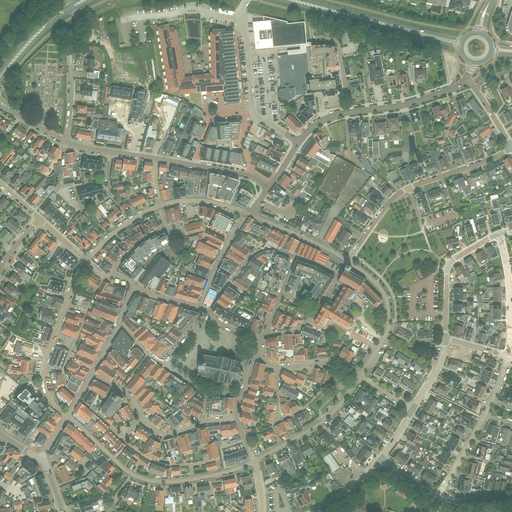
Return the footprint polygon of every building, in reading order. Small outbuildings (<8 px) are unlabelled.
[(411,0),(411,3),(417,4),(416,8),(418,8),(417,9),(420,10),(420,9),(421,5),(422,0),(411,0)] [(441,11),(443,3),(446,3),(446,0),(427,0),(427,3),(433,4),(432,8),(432,13),(441,15),(441,11)] [(470,0),(468,0),(467,0),(461,0),(460,4),(451,2),(449,10),(461,13),(463,3),(469,4),(470,0)] [(258,49),(262,49),(279,47),(301,45),(305,45),(307,44),(305,22),(288,24),(287,22),(264,17),(264,22),(254,23),(253,23),(254,28),(255,28),(256,27),(258,44),(257,44),(257,46),(257,49),(258,49)] [(226,32),(225,30),(221,30),(213,30),(213,34),(211,34),(213,76),(203,76),(203,75),(203,73),(202,73),(202,72),(201,72),(199,72),(198,72),(197,72),(195,73),(194,73),(193,74),(194,76),(194,77),(184,78),(176,31),(175,31),(174,27),(169,28),(168,25),(166,25),(164,26),(160,26),(160,27),(160,29),(159,29),(169,91),(177,90),(177,89),(178,89),(179,95),(180,95),(180,96),(181,97),(182,97),(183,97),(183,96),(184,96),(184,95),(184,94),(189,94),(189,100),(203,109),(202,104),(203,104),(202,99),(201,95),(207,95),(207,97),(212,97),(211,94),(224,93),(225,97),(223,97),(224,103),(228,103),(228,105),(229,105),(232,105),(233,105),(236,104),(236,105),(236,104),(240,104),(233,31),(226,32)] [(336,52),(336,51),(335,50),(334,49),(335,48),(333,46),(332,47),(331,47),(330,46),(329,46),(327,46),(326,46),(317,47),(317,46),(316,46),(313,46),(312,46),(312,42),(308,43),(307,43),(307,48),(307,49),(307,54),(288,56),(279,57),(281,78),(282,87),(282,88),(282,89),(283,92),(283,96),(282,97),(282,99),(282,100),(283,102),(284,102),(285,103),(287,103),(288,102),(295,97),(295,95),(311,93),(314,93),(323,92),(323,95),(327,95),(327,96),(335,96),(335,94),(337,94),(340,94),(342,94),(341,84),(340,84),(338,69),(339,69),(339,68),(339,65),(339,64),(338,64),(337,55),(337,54),(337,53),(336,52)] [(151,58),(149,50),(143,51),(135,52),(136,60),(135,61),(136,68),(135,68),(136,76),(135,76),(136,84),(141,83),(141,86),(148,85),(148,84),(148,82),(152,81),(149,59),(150,58),(151,58)] [(368,60),(369,65),(372,82),(375,81),(376,85),(384,83),(383,78),(385,77),(380,55),(374,56),(374,59),(368,60)] [(94,65),(95,60),(86,59),(86,60),(85,60),(85,64),(86,64),(86,65),(85,64),(84,68),(85,68),(85,72),(92,73),(91,78),(98,79),(99,72),(93,71),(93,69),(94,69),(94,65)] [(419,81),(420,81),(427,80),(426,63),(422,63),(422,70),(415,71),(415,68),(412,68),(412,63),(407,63),(409,78),(416,77),(416,81),(417,81),(417,82),(419,81)] [(395,77),(394,70),(391,70),(391,72),(385,72),(386,79),(390,79),(391,87),(397,86),(395,77)] [(407,75),(406,75),(406,71),(397,73),(398,79),(401,78),(402,85),(408,84),(407,75)] [(353,95),(361,94),(359,84),(364,83),(362,75),(357,76),(358,80),(354,81),(354,82),(349,83),(351,91),(352,91),(353,95)] [(380,84),(369,86),(371,101),(384,99),(383,96),(387,95),(386,86),(381,87),(380,84)] [(88,96),(88,100),(96,101),(97,92),(92,92),(92,88),(87,87),(87,86),(86,85),(85,85),(84,85),(83,85),(82,87),(81,95),(84,96),(88,96)] [(114,98),(131,101),(133,90),(124,89),(124,88),(119,87),(119,88),(110,86),(109,97),(109,100),(113,101),(114,98)] [(508,87),(507,88),(506,87),(502,89),(503,90),(501,90),(505,98),(509,96),(511,100),(511,90),(510,91),(508,87)] [(142,118),(146,94),(144,93),(145,91),(140,90),(140,93),(136,92),(131,119),(129,118),(128,124),(135,125),(135,122),(140,123),(140,118),(142,118)] [(301,113),(301,114),(297,118),(304,125),(308,121),(313,117),(313,116),(317,113),(316,110),(315,104),(314,98),(304,99),(305,106),(307,106),(307,108),(306,109),(305,109),(301,113)] [(460,100),(457,101),(458,105),(457,106),(461,115),(465,114),(463,108),(466,107),(467,110),(471,109),(468,104),(466,105),(464,99),(463,99),(463,98),(459,99),(460,100)] [(471,100),(471,101),(470,101),(471,102),(469,103),(468,103),(477,115),(483,112),(474,99),(473,99),(472,99),(471,100)] [(77,105),(77,113),(86,114),(86,113),(95,113),(95,108),(86,107),(86,106),(77,105)] [(104,105),(104,108),(99,107),(99,109),(103,110),(101,118),(104,119),(104,120),(109,120),(110,117),(107,117),(109,106),(104,105)] [(436,108),(433,108),(436,119),(445,116),(444,115),(450,113),(448,105),(440,107),(440,106),(439,107),(438,106),(436,107),(436,108)] [(194,108),(176,149),(179,150),(177,155),(192,161),(194,157),(197,148),(199,144),(201,140),(206,127),(204,126),(203,112),(195,106),(194,108)] [(189,109),(183,107),(181,110),(180,112),(186,115),(186,113),(187,114),(189,109)] [(419,112),(418,112),(417,112),(415,112),(415,113),(410,114),(413,123),(411,123),(414,131),(419,130),(417,122),(421,121),(419,112)] [(454,118),(456,115),(452,113),(445,125),(449,127),(454,118)] [(285,121),(297,132),(302,127),(291,115),(285,121)] [(95,129),(97,117),(92,116),(91,123),(93,123),(92,130),(87,129),(87,133),(84,132),(83,139),(89,141),(89,140),(93,140),(95,129)] [(0,126),(5,130),(7,128),(10,130),(12,127),(9,124),(10,124),(0,117),(0,126)] [(385,122),(375,123),(376,135),(379,135),(379,137),(384,137),(384,135),(386,134),(390,134),(390,141),(394,140),(394,142),(399,142),(399,140),(402,140),(401,130),(399,130),(399,126),(401,126),(401,122),(399,122),(399,118),(388,119),(389,126),(386,126),(385,122)] [(97,130),(96,138),(96,142),(103,144),(103,143),(107,143),(108,140),(121,142),(123,129),(116,128),(117,123),(99,120),(98,130),(97,130)] [(203,146),(200,160),(232,165),(232,164),(247,167),(243,153),(240,152),(239,148),(235,147),(234,143),(239,142),(239,141),(242,120),(240,120),(238,121),(230,121),(230,123),(223,123),(222,122),(214,123),(215,126),(211,127),(204,142),(204,146),(203,146)] [(358,139),(358,141),(358,143),(362,143),(362,128),(360,128),(359,124),(355,125),(354,125),(353,125),(352,124),(350,124),(349,125),(349,134),(357,134),(357,137),(357,139),(358,139)] [(467,132),(464,127),(463,125),(456,130),(460,137),(467,132)] [(487,126),(485,128),(483,125),(476,129),(476,130),(477,130),(482,138),(489,133),(491,131),(487,126)] [(21,138),(26,132),(18,126),(13,132),(21,138)] [(146,147),(147,148),(146,148),(149,149),(150,148),(152,148),(153,144),(154,144),(155,136),(151,135),(151,131),(152,126),(148,126),(147,129),(146,134),(144,140),(147,140),(146,146),(146,147)] [(75,128),(73,134),(76,135),(76,138),(83,139),(84,132),(79,131),(80,129),(75,128)] [(22,146),(24,144),(26,142),(27,142),(29,140),(31,142),(36,136),(31,132),(26,138),(27,138),(25,140),(24,140),(20,145),(22,146)] [(327,137),(323,139),(321,137),(323,136),(321,133),(319,134),(318,133),(314,136),(318,142),(317,143),(320,147),(325,146),(326,151),(329,150),(327,145),(329,145),(327,137)] [(493,134),(491,136),(489,133),(482,138),(484,143),(486,141),(485,140),(491,136),(493,140),(489,142),(493,148),(499,145),(496,142),(498,141),(493,134)] [(171,152),(174,143),(172,142),(174,137),(169,135),(163,149),(171,152)] [(471,149),(470,149),(469,146),(466,147),(467,151),(464,151),(461,142),(462,142),(461,138),(456,140),(461,153),(463,152),(466,160),(467,159),(467,160),(468,160),(471,159),(471,158),(473,157),(471,149)] [(479,142),(478,139),(477,138),(472,140),(477,156),(483,154),(482,150),(483,149),(481,145),(481,146),(481,144),(480,142),(479,142)] [(17,147),(21,143),(16,139),(13,143),(17,147)] [(33,150),(34,150),(36,146),(39,148),(43,142),(39,139),(36,142),(32,148),(31,149),(33,150)] [(281,150),(284,144),(274,139),(273,142),(275,144),(274,147),(281,150)] [(320,147),(317,143),(313,139),(302,153),(312,158),(318,160),(319,161),(329,167),(336,156),(330,154),(329,150),(326,151),(325,146),(320,147)] [(333,154),(337,154),(340,154),(340,143),(335,143),(335,145),(331,145),(331,151),(333,151),(333,154)] [(43,155),(44,154),(48,156),(49,153),(52,147),(46,144),(45,146),(44,146),(40,154),(43,155)] [(258,146),(254,152),(260,154),(261,154),(266,156),(266,157),(280,164),(286,153),(285,153),(271,146),(269,151),(258,145),(258,146)] [(58,153),(59,150),(53,147),(50,154),(48,158),(55,161),(59,154),(58,153)] [(457,148),(457,147),(454,148),(455,149),(454,149),(455,151),(454,152),(455,157),(453,157),(455,164),(462,161),(460,155),(457,148)] [(5,156),(10,160),(14,154),(9,150),(5,156)] [(445,154),(444,154),(441,155),(443,159),(439,160),(442,168),(443,168),(444,168),(446,168),(446,166),(447,166),(446,163),(446,162),(448,162),(446,159),(450,157),(449,153),(448,150),(444,152),(445,154)] [(81,176),(80,172),(79,167),(79,163),(76,163),(76,162),(74,153),(69,154),(72,167),(72,169),(72,172),(75,171),(76,175),(76,177),(81,176)] [(272,167),(275,162),(270,159),(269,159),(261,156),(253,153),(252,156),(256,157),(260,158),(257,166),(270,170),(271,167),(272,167)] [(14,163),(20,157),(17,154),(11,160),(14,163)] [(66,154),(67,164),(65,164),(66,168),(63,168),(64,177),(70,176),(68,170),(72,169),(72,167),(69,154),(66,154)] [(10,160),(5,156),(1,161),(5,165),(10,160)] [(23,163),(23,164),(27,166),(32,159),(28,156),(23,163)] [(346,161),(337,156),(316,192),(335,203),(336,203),(356,167),(346,162),(346,161)] [(300,158),(297,164),(306,170),(305,169),(307,166),(310,168),(313,165),(315,167),(319,161),(318,160),(312,158),(309,163),(300,158)] [(436,170),(436,169),(435,165),(438,164),(436,158),(430,160),(431,161),(431,163),(432,166),(427,167),(429,172),(436,170)] [(100,172),(100,170),(101,171),(103,160),(99,159),(99,161),(96,161),(94,173),(96,173),(97,172),(100,172)] [(365,169),(364,172),(372,176),(374,173),(367,159),(365,160),(363,164),(365,169)] [(378,159),(374,164),(379,168),(383,163),(378,159)] [(122,161),(116,160),(115,167),(112,166),(111,176),(111,177),(115,177),(116,170),(120,171),(122,161)] [(130,165),(130,161),(123,160),(122,169),(121,171),(127,172),(126,175),(129,176),(129,170),(128,170),(129,165),(130,165)] [(151,181),(151,174),(151,171),(153,164),(145,162),(144,170),(149,170),(148,174),(146,174),(146,182),(151,182),(151,181)] [(271,167),(270,170),(275,172),(280,165),(275,162),(272,167),(271,167)] [(412,173),(414,172),(416,177),(423,174),(421,169),(419,170),(417,163),(410,165),(412,173)] [(499,173),(498,171),(502,169),(499,163),(493,166),(500,179),(500,180),(502,179),(501,176),(499,173)] [(294,170),(298,173),(298,174),(300,175),(300,174),(303,175),(301,178),(301,179),(305,181),(307,182),(308,182),(309,180),(309,179),(307,178),(308,175),(304,173),(306,170),(297,164),(298,165),(294,170)] [(405,169),(400,171),(403,178),(404,177),(406,182),(407,181),(407,182),(411,180),(411,179),(412,179),(410,176),(412,175),(408,164),(403,166),(405,169)] [(164,180),(165,174),(165,172),(166,172),(167,166),(159,165),(158,171),(163,172),(162,177),(161,177),(161,180),(164,180)] [(500,179),(493,166),(487,170),(488,171),(490,175),(488,176),(490,181),(493,179),(492,177),(495,176),(496,178),(497,180),(500,179)] [(178,178),(180,169),(171,167),(170,173),(169,175),(165,174),(164,180),(172,181),(173,177),(177,177),(177,178),(178,178)] [(9,176),(10,177),(16,170),(13,168),(10,171),(7,169),(1,175),(7,179),(9,176)] [(180,169),(178,178),(179,178),(183,179),(182,181),(185,181),(186,176),(186,177),(188,170),(180,169)] [(198,181),(198,172),(189,170),(187,181),(196,182),(196,184),(198,184),(198,181)] [(393,182),(396,186),(402,183),(399,178),(395,170),(391,172),(393,175),(390,177),(393,182)] [(476,173),(479,181),(480,184),(483,183),(490,181),(488,176),(487,175),(484,176),(482,171),(476,173)] [(19,184),(21,181),(24,184),(30,177),(25,172),(23,175),(23,176),(19,179),(16,176),(10,182),(15,187),(18,183),(19,184)] [(198,172),(198,181),(201,182),(200,189),(201,189),(200,193),(206,194),(207,183),(206,182),(207,173),(198,172)] [(231,201),(234,196),(235,193),(236,191),(235,190),(239,183),(239,181),(223,176),(212,174),(209,173),(209,183),(211,184),(210,185),(208,184),(207,183),(206,194),(205,198),(231,203),(231,201)] [(298,183),(295,189),(299,191),(300,191),(303,186),(302,186),(303,184),(305,181),(301,179),(301,178),(299,177),(300,177),(297,176),(293,173),(292,173),(289,178),(285,174),(281,180),(284,182),(285,180),(289,183),(288,183),(289,184),(289,185),(290,186),(290,185),(291,186),(294,182),(294,181),(295,180),(299,183),(298,183)] [(470,175),(471,178),(472,180),(469,181),(471,188),(477,185),(476,182),(479,181),(476,173),(470,175)] [(41,186),(41,187),(47,180),(43,177),(33,188),(31,186),(29,189),(25,186),(20,192),(25,196),(28,193),(28,194),(33,188),(37,191),(38,190),(41,186)] [(465,195),(472,193),(467,179),(464,180),(463,178),(454,181),(455,186),(458,184),(460,188),(463,187),(464,191),(463,191),(465,195)] [(284,182),(281,180),(278,183),(285,189),(290,192),(291,191),(287,187),(289,185),(289,184),(288,183),(289,183),(285,180),(284,182)] [(173,181),(169,181),(170,189),(173,189),(174,199),(180,198),(179,187),(178,187),(178,188),(176,188),(175,186),(173,186),(173,181)] [(182,187),(179,187),(180,198),(186,197),(185,188),(188,188),(188,187),(187,181),(184,181),(184,185),(182,185),(182,187)] [(94,183),(97,194),(100,194),(100,195),(104,194),(101,184),(97,185),(96,182),(94,183)] [(153,192),(152,187),(151,182),(148,183),(149,187),(145,188),(148,200),(155,199),(153,192)] [(93,195),(97,194),(94,183),(91,183),(92,186),(88,187),(91,198),(94,197),(93,195)] [(160,191),(162,200),(169,199),(168,195),(170,195),(168,188),(164,190),(162,184),(159,185),(160,191)] [(385,184),(382,188),(380,186),(378,188),(382,192),(386,196),(392,190),(385,184)] [(91,198),(88,187),(85,188),(84,185),(82,186),(85,198),(88,197),(89,198),(91,198)] [(82,199),(85,198),(82,186),(79,187),(80,189),(76,191),(79,201),(82,200),(82,199)] [(273,189),(269,195),(275,199),(272,203),(278,207),(281,203),(286,197),(284,196),(286,194),(276,186),(275,186),(274,188),(273,189)] [(231,201),(244,209),(245,207),(250,200),(251,200),(253,197),(252,196),(248,193),(245,191),(241,189),(237,195),(235,194),(234,196),(231,201)] [(382,201),(379,199),(382,196),(373,189),(370,193),(370,192),(365,198),(370,202),(371,200),(377,206),(379,204),(381,204),(382,202),(382,201)] [(439,189),(428,193),(431,200),(442,196),(442,195),(443,195),(445,198),(448,197),(446,189),(440,191),(439,189)] [(40,199),(43,195),(41,194),(42,193),(38,190),(37,191),(34,194),(35,195),(30,200),(34,204),(36,202),(37,203),(40,199)] [(119,191),(118,192),(120,195),(122,194),(124,198),(127,197),(125,192),(123,190),(119,191)] [(423,205),(424,208),(425,213),(431,211),(426,198),(425,194),(422,195),(421,192),(415,194),(417,200),(416,200),(418,207),(423,205)] [(135,196),(136,195),(135,193),(133,194),(134,196),(132,197),(133,200),(130,201),(133,207),(139,205),(135,196)] [(135,196),(139,205),(145,202),(142,196),(139,197),(137,195),(136,195),(135,196)] [(0,211),(1,212),(4,209),(6,206),(6,205),(8,202),(3,198),(0,201),(0,211)] [(40,209),(45,214),(45,213),(53,205),(48,200),(40,209)] [(120,205),(121,208),(124,213),(131,209),(128,204),(127,204),(125,201),(123,202),(124,203),(120,205)] [(112,212),(117,219),(122,215),(117,209),(112,202),(109,204),(114,211),(112,212)] [(308,214),(307,213),(305,217),(303,217),(302,220),(303,221),(302,224),(309,227),(308,229),(313,231),(314,229),(321,232),(325,222),(331,207),(325,204),(320,215),(321,216),(320,219),(312,216),(312,215),(308,213),(308,214)] [(368,204),(364,209),(364,210),(371,215),(375,209),(368,204)] [(511,216),(511,214),(511,213),(511,204),(506,206),(507,209),(503,210),(507,222),(508,222),(508,223),(511,222),(511,216)] [(50,218),(58,210),(53,205),(45,213),(45,214),(50,218)] [(100,210),(98,208),(97,207),(92,209),(98,216),(102,212),(100,210)] [(179,207),(165,211),(168,225),(183,221),(179,207)] [(197,210),(199,217),(200,217),(200,216),(206,216),(208,208),(206,208),(206,207),(200,207),(200,210),(197,210)] [(111,223),(117,219),(112,212),(109,214),(107,212),(103,208),(100,210),(102,212),(106,217),(105,216),(106,215),(107,216),(111,223)] [(216,217),(213,215),(215,211),(210,208),(209,209),(208,208),(206,216),(211,219),(210,221),(208,224),(211,225),(216,217)] [(490,215),(494,226),(500,224),(498,216),(501,215),(499,208),(493,210),(494,214),(490,215)] [(23,222),(26,218),(18,211),(18,212),(15,209),(13,211),(15,213),(13,216),(17,220),(20,223),(22,221),(23,222)] [(58,210),(50,218),(56,223),(63,214),(58,210)] [(357,211),(356,213),(352,218),(356,221),(355,223),(359,226),(361,222),(364,224),(365,222),(366,222),(368,219),(361,215),(362,213),(361,212),(358,210),(357,211)] [(210,228),(226,236),(234,220),(218,212),(216,217),(211,225),(210,228)] [(63,214),(56,223),(60,227),(68,218),(63,214)] [(477,218),(481,231),(487,229),(485,222),(488,221),(486,215),(483,216),(483,217),(477,218)] [(337,221),(341,224),(345,226),(347,222),(340,217),(337,221)] [(101,226),(104,231),(110,227),(106,222),(102,218),(99,220),(103,225),(101,226)] [(248,231),(252,223),(254,220),(250,218),(247,223),(245,222),(240,229),(241,230),(248,232),(248,231)] [(14,232),(19,227),(10,219),(6,225),(4,223),(2,225),(5,228),(7,226),(14,232)] [(153,219),(149,222),(154,230),(159,228),(158,227),(160,225),(157,219),(154,221),(153,219)] [(341,224),(337,221),(335,219),(324,240),(332,244),(339,230),(339,229),(341,224)] [(465,225),(468,238),(475,236),(472,228),(475,227),(475,228),(473,219),(470,220),(471,224),(465,225)] [(462,226),(462,221),(454,226),(456,238),(447,240),(448,249),(456,248),(456,247),(460,246),(459,241),(462,239),(461,236),(462,226)] [(150,233),(155,230),(154,230),(149,222),(143,226),(144,227),(147,233),(149,232),(150,233)] [(201,222),(184,226),(184,228),(186,235),(203,230),(202,228),(202,226),(201,222)] [(262,227),(252,223),(248,231),(258,236),(262,227)] [(136,231),(134,233),(138,239),(140,238),(141,239),(148,234),(147,233),(144,227),(143,226),(142,224),(135,228),(136,231)] [(350,230),(345,226),(341,224),(339,229),(339,230),(343,232),(337,241),(347,247),(350,243),(347,241),(351,235),(348,233),(350,230)] [(68,229),(63,233),(66,236),(71,232),(75,228),(72,225),(68,229)] [(99,236),(94,230),(95,229),(91,225),(85,231),(87,233),(85,231),(82,233),(84,236),(87,239),(90,242),(93,239),(94,240),(99,236)] [(266,240),(271,230),(263,226),(262,227),(258,236),(266,240)] [(0,238),(0,239),(1,238),(6,243),(12,236),(5,229),(1,233),(0,232),(0,238)] [(287,240),(289,237),(284,235),(275,230),(273,231),(272,234),(271,233),(272,231),(271,230),(266,240),(282,248),(286,240),(287,240)] [(46,247),(52,240),(51,240),(51,241),(46,236),(46,235),(41,231),(38,234),(38,235),(38,236),(40,237),(39,239),(42,241),(42,240),(48,244),(46,247)] [(160,279),(165,272),(165,271),(170,264),(171,264),(159,255),(158,255),(157,253),(162,250),(163,249),(164,249),(169,242),(168,239),(169,238),(166,232),(157,237),(156,236),(146,242),(145,241),(130,256),(131,256),(129,258),(129,257),(128,258),(122,264),(121,265),(122,265),(126,269),(125,269),(127,270),(128,272),(129,272),(133,276),(133,275),(134,276),(132,278),(133,278),(134,276),(136,278),(138,279),(136,281),(137,281),(138,279),(139,280),(138,281),(147,287),(148,285),(150,287),(149,287),(155,290),(161,279),(160,279)] [(218,236),(208,232),(206,236),(208,237),(206,243),(211,245),(220,249),(222,244),(223,244),(224,240),(218,236)] [(133,233),(133,234),(131,236),(129,234),(126,238),(133,245),(135,244),(134,243),(137,241),(136,240),(137,239),(138,239),(134,233),(133,233)] [(218,249),(201,242),(203,238),(204,233),(190,236),(190,239),(193,240),(198,243),(195,250),(214,259),(218,249)] [(247,241),(245,240),(247,236),(243,234),(241,233),(235,243),(242,247),(242,248),(245,250),(251,254),(255,251),(254,248),(251,250),(247,247),(247,246),(245,244),(246,243),(247,241)] [(90,245),(83,238),(81,240),(76,235),(74,238),(85,249),(90,245)] [(171,249),(176,242),(176,241),(177,236),(173,235),(173,241),(168,247),(171,249)] [(32,243),(33,243),(37,247),(42,241),(39,239),(40,237),(38,236),(36,237),(38,238),(36,240),(35,239),(32,243)] [(124,243),(122,244),(127,249),(128,248),(129,248),(131,246),(132,247),(133,245),(126,238),(122,241),(124,243)] [(289,243),(288,242),(287,245),(288,246),(286,250),(294,254),(299,242),(291,238),(289,243)] [(52,240),(46,247),(51,251),(56,244),(52,240)] [(116,250),(113,252),(118,257),(120,255),(122,256),(128,250),(127,249),(122,244),(119,242),(113,248),(116,250)] [(322,264),(323,262),(324,260),(326,256),(320,253),(321,252),(300,242),(296,253),(316,262),(316,261),(322,264)] [(45,255),(46,253),(44,251),(41,249),(41,250),(37,247),(33,243),(28,249),(29,249),(27,252),(34,257),(40,251),(45,255)] [(244,259),(248,254),(234,243),(230,249),(234,253),(244,259)] [(495,256),(493,257),(492,254),(494,253),(491,246),(485,249),(489,256),(491,258),(489,259),(491,263),(497,260),(495,256)] [(107,254),(106,255),(106,256),(107,257),(105,258),(113,265),(113,266),(118,261),(110,254),(111,253),(105,248),(102,250),(107,254)] [(63,251),(58,249),(54,257),(59,260),(59,259),(61,260),(60,260),(61,261),(72,270),(75,267),(75,266),(78,263),(78,264),(78,263),(71,258),(69,256),(67,254),(66,253),(66,254),(65,256),(62,254),(63,251)] [(239,266),(242,262),(244,260),(239,256),(234,253),(229,250),(226,257),(239,266)] [(275,254),(276,252),(274,251),(270,251),(266,251),(263,253),(266,257),(268,260),(272,262),(275,254)] [(482,261),(486,259),(482,251),(476,255),(478,258),(477,258),(480,263),(481,266),(484,264),(482,261)] [(266,257),(263,253),(263,252),(253,257),(265,264),(268,260),(266,257)] [(210,270),(215,261),(200,254),(199,257),(197,256),(194,262),(196,263),(196,264),(200,266),(201,265),(210,270)] [(272,262),(276,264),(274,269),(271,268),(269,274),(262,271),(258,286),(261,287),(262,289),(265,288),(266,288),(274,291),(279,278),(274,276),(277,270),(284,272),(289,259),(275,254),(272,262)] [(21,258),(20,260),(26,265),(28,263),(31,266),(33,264),(37,268),(39,266),(30,257),(31,257),(29,255),(28,257),(27,256),(26,257),(24,255),(23,257),(22,256),(21,258)] [(261,271),(265,264),(253,257),(249,264),(261,271)] [(474,263),(471,257),(464,262),(467,267),(471,265),(473,268),(476,267),(474,263)] [(233,263),(232,262),(228,260),(225,258),(222,262),(224,263),(221,268),(224,270),(232,275),(239,267),(233,263)] [(108,271),(113,266),(107,260),(103,264),(101,263),(98,266),(100,268),(108,275),(110,272),(108,271)] [(314,266),(296,261),(291,274),(292,274),(302,278),(301,278),(302,278),(311,281),(315,284),(309,293),(305,290),(302,295),(316,304),(335,277),(314,266)] [(49,266),(44,262),(40,267),(45,271),(49,266)] [(187,270),(192,271),(200,275),(206,278),(209,270),(191,263),(188,266),(187,270)] [(26,274),(25,274),(23,272),(24,271),(25,269),(19,264),(15,269),(19,273),(17,275),(23,279),(25,277),(26,274)] [(168,274),(174,267),(171,264),(170,264),(165,271),(165,272),(168,274)] [(260,271),(254,269),(248,265),(237,279),(243,283),(249,287),(260,271)] [(321,312),(314,323),(322,326),(328,316),(349,329),(354,320),(345,315),(359,291),(376,307),(382,301),(364,283),(365,280),(350,271),(351,268),(348,266),(338,282),(345,286),(334,304),(328,300),(321,312)] [(465,272),(464,270),(461,266),(455,269),(459,276),(462,274),(465,278),(466,277),(470,284),(473,282),(473,281),(469,274),(467,271),(465,272)] [(230,279),(232,276),(220,268),(218,272),(230,279)] [(262,271),(261,271),(260,271),(249,287),(248,288),(257,290),(258,286),(262,271)] [(165,294),(173,297),(177,285),(175,284),(177,278),(173,277),(175,274),(172,272),(169,275),(172,277),(169,284),(165,294)] [(401,287),(401,286),(404,285),(406,289),(408,288),(419,282),(419,281),(414,272),(403,279),(398,281),(398,282),(401,287)] [(469,274),(473,281),(477,279),(473,272),(469,274)] [(157,291),(164,294),(167,289),(171,278),(171,277),(164,273),(162,280),(157,291)] [(221,289),(229,279),(219,273),(213,284),(221,289)] [(493,275),(491,275),(491,273),(489,273),(489,275),(488,275),(490,283),(487,283),(487,285),(496,284),(497,284),(497,280),(500,280),(499,273),(493,274),(493,275)] [(20,277),(20,279),(19,279),(20,278),(17,276),(16,277),(13,274),(9,279),(15,285),(17,282),(20,284),(22,281),(23,280),(20,277)] [(302,278),(292,274),(288,285),(292,287),(294,287),(295,285),(297,286),(299,280),(301,280),(302,278),(301,278),(302,278)] [(94,291),(95,292),(100,283),(97,281),(99,279),(92,275),(87,283),(94,287),(93,290),(92,290),(94,291)] [(178,280),(179,280),(184,282),(185,282),(202,289),(202,288),(203,289),(204,285),(203,285),(204,284),(205,284),(206,282),(205,281),(205,280),(196,277),(195,277),(189,275),(187,278),(186,278),(180,276),(178,280)] [(237,279),(233,283),(246,292),(248,288),(249,287),(243,283),(237,279)] [(185,282),(184,282),(179,280),(179,281),(179,282),(174,297),(198,303),(200,296),(202,289),(192,286),(190,291),(188,290),(187,292),(182,290),(185,282)] [(61,291),(63,285),(53,281),(51,286),(40,285),(39,289),(53,294),(55,290),(61,292),(61,291)] [(110,284),(104,282),(99,292),(105,294),(105,293),(122,299),(125,289),(116,286),(116,287),(109,285),(110,284)] [(4,288),(4,289),(10,294),(12,296),(14,294),(15,294),(16,293),(17,294),(19,292),(20,290),(18,289),(17,290),(9,283),(7,285),(6,285),(5,285),(4,287),(4,288)] [(493,295),(501,294),(500,287),(494,287),(494,285),(496,284),(487,285),(486,285),(486,291),(487,291),(487,295),(490,295),(493,295)] [(229,288),(225,292),(237,300),(240,295),(235,291),(229,288)] [(110,296),(105,294),(99,292),(95,299),(108,303),(120,307),(122,299),(110,296)] [(225,292),(222,296),(234,304),(237,300),(225,292)] [(8,305),(9,306),(11,307),(16,302),(7,295),(3,298),(1,296),(1,297),(0,296),(0,303),(3,307),(5,308),(6,308),(7,308),(9,306),(8,305)] [(46,295),(45,300),(52,302),(52,301),(62,304),(63,299),(56,297),(55,298),(46,295)] [(134,312),(141,297),(140,296),(136,296),(133,297),(127,309),(129,310),(126,316),(130,319),(130,318),(131,317),(134,312)] [(234,304),(222,296),(219,299),(216,303),(225,308),(228,310),(230,311),(231,310),(234,304)] [(262,306),(272,310),(276,298),(269,296),(267,303),(263,302),(262,306)] [(144,312),(149,299),(141,297),(136,309),(144,312)] [(118,313),(120,307),(96,299),(94,303),(118,313)] [(44,302),(43,304),(47,305),(60,310),(62,304),(52,301),(52,302),(45,300),(44,302)] [(147,308),(152,310),(155,301),(150,300),(147,308)] [(158,328),(161,321),(168,305),(158,302),(153,317),(154,318),(150,324),(158,328)] [(473,303),(467,302),(467,305),(461,305),(461,304),(455,304),(454,307),(453,307),(453,313),(458,313),(458,312),(461,312),(461,308),(467,308),(467,306),(473,306),(473,303)] [(228,310),(225,308),(216,303),(214,306),(211,310),(213,311),(214,312),(218,315),(225,319),(225,318),(230,322),(233,316),(238,306),(236,305),(233,311),(231,310),(230,311),(228,310)] [(175,317),(179,308),(169,304),(163,319),(172,323),(175,317)] [(101,317),(104,308),(96,305),(93,312),(89,311),(88,313),(93,315),(95,316),(98,317),(101,317)] [(41,321),(52,324),(55,316),(47,314),(48,310),(47,310),(41,308),(39,313),(42,314),(42,315),(43,316),(41,321)] [(104,308),(101,317),(114,322),(118,313),(115,312),(104,308)] [(199,314),(181,308),(179,315),(183,316),(174,326),(177,329),(183,335),(194,323),(193,322),(195,321),(195,320),(197,321),(204,323),(207,314),(204,313),(200,312),(199,314)] [(288,326),(288,327),(295,327),(301,321),(297,319),(299,314),(305,316),(308,313),(302,310),(296,308),(293,316),(288,326)] [(0,318),(2,316),(6,319),(9,314),(5,311),(4,313),(2,311),(0,309),(0,318)] [(253,316),(242,311),(239,309),(237,314),(236,314),(233,322),(247,328),(251,320),(253,316)] [(285,315),(281,313),(282,311),(278,310),(278,312),(272,326),(278,329),(279,327),(285,315)] [(501,320),(501,313),(493,312),(488,312),(487,317),(486,320),(491,322),(494,323),(494,319),(501,320)] [(78,322),(82,323),(85,316),(77,313),(76,317),(69,315),(66,322),(77,326),(78,322)] [(93,316),(93,315),(88,313),(87,316),(88,317),(85,322),(99,329),(108,334),(113,325),(104,320),(93,316)] [(259,321),(262,316),(257,314),(255,319),(248,331),(253,334),(257,326),(260,327),(262,322),(259,321)] [(145,322),(149,325),(151,320),(146,317),(144,315),(142,320),(144,321),(143,321),(145,322)] [(288,326),(293,316),(291,315),(289,317),(285,315),(279,327),(283,329),(285,325),(288,326)] [(137,322),(135,324),(134,325),(125,317),(123,322),(124,324),(133,335),(140,328),(142,326),(143,325),(145,323),(140,319),(137,322)] [(478,333),(480,326),(481,321),(482,319),(478,318),(478,320),(477,320),(475,327),(472,326),(472,325),(473,325),(473,323),(468,321),(466,328),(467,329),(465,336),(471,338),(473,333),(477,335),(478,333)] [(142,329),(134,336),(139,341),(151,351),(158,357),(160,357),(164,352),(167,348),(169,350),(171,347),(172,346),(163,338),(162,337),(163,336),(161,334),(156,338),(155,337),(159,332),(151,327),(152,327),(149,325),(145,322),(145,323),(143,325),(142,326),(140,328),(142,329)] [(461,332),(464,324),(457,322),(456,325),(456,326),(455,326),(454,328),(455,329),(453,333),(459,335),(460,332),(461,332)] [(76,339),(80,329),(66,323),(62,333),(76,339)] [(486,334),(487,335),(490,336),(491,330),(492,330),(494,326),(490,325),(488,330),(485,329),(485,330),(482,329),(483,327),(480,326),(478,333),(477,335),(479,336),(478,340),(484,342),(486,334)] [(402,338),(406,331),(400,328),(400,327),(399,326),(397,330),(398,331),(396,335),(402,338)] [(491,330),(490,336),(492,336),(490,344),(497,346),(498,342),(499,342),(500,338),(501,333),(498,332),(497,337),(493,336),(495,331),(497,327),(494,326),(492,330),(491,330)] [(51,336),(53,330),(47,328),(46,327),(46,329),(43,328),(42,332),(41,333),(43,333),(51,336)] [(171,329),(170,329),(168,327),(167,330),(171,332),(169,335),(177,341),(182,336),(171,329)] [(84,328),(82,331),(92,336),(103,342),(107,335),(96,328),(95,328),(92,333),(90,332),(90,331),(84,328)] [(310,330),(305,328),(304,328),(301,334),(317,340),(316,343),(321,345),(325,336),(310,330)] [(40,340),(44,341),(48,343),(51,336),(43,333),(41,333),(42,332),(34,329),(33,332),(38,334),(38,333),(39,333),(42,335),(40,340)] [(139,361),(134,356),(129,361),(125,357),(128,354),(126,353),(129,350),(128,350),(132,347),(134,343),(122,330),(112,346),(114,349),(108,354),(124,371),(130,366),(133,369),(139,361)] [(413,338),(414,334),(416,331),(413,330),(412,333),(413,333),(412,334),(406,331),(402,338),(408,341),(411,337),(413,338)] [(425,332),(426,340),(427,340),(432,340),(432,334),(434,334),(434,330),(433,330),(432,330),(432,332),(425,332)] [(426,340),(425,332),(418,333),(418,331),(416,331),(416,336),(418,335),(419,341),(424,341),(426,340)] [(103,343),(89,336),(89,335),(82,332),(81,334),(87,338),(84,344),(98,351),(103,343)] [(163,338),(173,346),(176,342),(166,333),(163,336),(162,337),(163,338)] [(341,340),(366,350),(367,347),(359,343),(360,341),(344,334),(341,340)] [(286,353),(286,357),(286,361),(294,360),(293,349),(293,346),(292,340),(292,335),(289,335),(285,335),(285,343),(282,344),(282,345),(282,349),(286,349),(286,353)] [(292,340),(293,346),(297,346),(298,346),(298,344),(302,344),(302,337),(301,337),(300,335),(295,335),(295,340),(292,340)] [(281,345),(282,345),(282,344),(281,336),(265,339),(266,348),(277,347),(277,348),(282,348),(281,345)] [(62,346),(68,349),(73,340),(67,337),(62,346)] [(13,352),(18,353),(19,350),(25,352),(30,353),(32,346),(24,343),(24,344),(19,343),(18,349),(15,348),(13,352)] [(88,347),(82,344),(77,354),(84,357),(84,356),(94,361),(98,353),(88,348),(88,347)] [(66,360),(69,351),(61,348),(56,346),(49,365),(50,365),(54,367),(54,368),(56,369),(56,368),(61,370),(62,370),(64,363),(66,360)] [(345,358),(344,358),(350,361),(354,354),(355,354),(358,349),(353,346),(350,351),(348,350),(345,358)] [(314,348),(315,355),(319,354),(319,357),(326,356),(325,348),(324,348),(323,347),(314,348)] [(348,350),(349,350),(344,347),(340,355),(345,358),(348,350)] [(297,349),(294,349),(295,360),(295,361),(305,360),(304,350),(299,351),(298,348),(297,349)] [(134,356),(139,361),(144,355),(138,349),(135,349),(131,352),(131,353),(134,356)] [(273,356),(269,356),(269,361),(272,361),(272,362),(278,363),(278,360),(278,357),(280,357),(280,354),(281,354),(281,355),(285,355),(285,357),(286,357),(286,353),(286,349),(282,349),(277,349),(277,352),(273,352),(273,356)] [(391,361),(394,357),(392,356),(394,353),(388,349),(383,356),(390,360),(391,361)] [(457,351),(453,350),(453,352),(452,356),(461,359),(462,355),(469,356),(470,352),(457,349),(457,351)] [(400,363),(404,356),(399,353),(395,358),(394,357),(391,361),(393,362),(394,360),(400,363)] [(230,358),(229,357),(229,359),(220,357),(219,356),(218,356),(219,357),(219,358),(212,357),(211,357),(210,356),(203,355),(202,354),(201,355),(202,355),(201,361),(200,361),(200,362),(199,365),(199,368),(198,368),(198,369),(199,370),(198,375),(197,375),(197,376),(198,375),(209,378),(214,379),(214,380),(213,381),(213,382),(214,380),(224,383),(223,384),(224,384),(225,383),(230,384),(231,385),(232,385),(231,384),(231,383),(235,384),(236,378),(237,379),(237,380),(238,380),(237,379),(241,377),(242,377),(241,376),(242,372),(243,372),(243,371),(242,371),(240,368),(241,362),(242,362),(241,361),(241,362),(236,361),(236,359),(235,359),(235,360),(230,359),(230,358)] [(90,369),(94,363),(76,355),(73,362),(90,369)] [(477,356),(475,355),(472,361),(479,364),(481,358),(477,356)] [(112,370),(117,365),(108,356),(103,363),(112,370)] [(408,367),(410,364),(409,363),(410,360),(404,356),(400,363),(406,367),(406,366),(408,367)] [(20,366),(30,368),(31,361),(23,360),(23,359),(14,357),(13,361),(18,362),(21,363),(20,366)] [(486,365),(494,368),(495,368),(496,368),(496,366),(496,365),(496,363),(493,361),(494,360),(486,357),(485,360),(488,361),(486,365)] [(416,370),(421,363),(415,359),(412,365),(410,364),(408,367),(408,368),(406,370),(408,371),(410,369),(410,368),(411,367),(416,370)] [(460,362),(456,361),(452,359),(451,361),(450,361),(449,367),(452,368),(452,369),(456,370),(457,367),(462,368),(463,363),(460,362)] [(145,379),(156,365),(150,360),(139,374),(145,379)] [(77,372),(80,366),(70,362),(67,369),(74,372),(73,373),(72,373),(71,373),(70,375),(83,381),(86,375),(77,372)] [(263,380),(264,373),(266,366),(256,363),(252,378),(262,381),(263,380)] [(421,363),(416,370),(422,374),(421,376),(423,377),(425,373),(423,372),(427,367),(421,363)] [(96,373),(110,382),(116,374),(111,371),(102,364),(96,373)] [(486,370),(486,369),(487,368),(487,367),(480,364),(479,367),(483,368),(482,370),(484,371),(482,375),(490,378),(493,372),(486,370)] [(149,382),(160,367),(157,365),(148,378),(145,380),(143,385),(145,387),(149,382)] [(21,373),(29,374),(30,368),(20,366),(20,369),(12,368),(11,373),(21,374),(21,373)] [(77,372),(86,375),(89,370),(80,366),(77,372)] [(160,367),(149,382),(151,383),(152,381),(154,382),(163,369),(160,367)] [(117,382),(121,384),(127,376),(119,368),(116,372),(121,377),(117,382)] [(320,369),(314,369),(313,381),(319,382),(319,381),(321,381),(321,382),(326,384),(330,377),(331,375),(332,370),(324,368),(324,371),(320,370),(320,369)] [(384,374),(386,371),(385,370),(383,372),(377,368),(373,375),(379,379),(382,373),(384,374)] [(164,370),(157,380),(163,384),(171,374),(164,370)] [(291,387),(296,390),(297,386),(294,385),(295,382),(302,384),(304,379),(306,379),(307,377),(305,377),(305,376),(299,373),(297,377),(284,371),(283,373),(282,372),(281,374),(282,374),(280,378),(286,381),(286,382),(292,385),(291,387)] [(390,382),(394,375),(388,371),(388,372),(386,371),(384,374),(385,375),(384,378),(390,382)] [(463,379),(457,376),(451,372),(449,374),(448,376),(445,375),(443,379),(449,383),(451,380),(455,382),(453,384),(456,386),(461,378),(462,379),(463,379)] [(62,382),(62,373),(53,373),(53,378),(56,378),(56,382),(62,382)] [(83,381),(70,375),(67,373),(66,375),(69,377),(67,380),(68,381),(67,384),(68,384),(67,386),(69,389),(76,393),(77,393),(77,392),(83,381)] [(266,383),(274,384),(274,374),(265,373),(265,374),(264,373),(263,380),(266,381),(266,383)] [(490,378),(482,375),(479,373),(478,377),(479,377),(478,380),(481,381),(488,384),(490,378)] [(188,386),(188,385),(171,374),(164,384),(167,385),(165,388),(169,391),(174,394),(176,392),(181,395),(187,386),(188,386)] [(139,400),(149,390),(145,387),(143,385),(142,384),(145,380),(138,375),(127,388),(135,394),(134,395),(139,400)] [(400,381),(403,378),(401,377),(400,378),(394,375),(390,382),(395,386),(399,380),(400,381)] [(406,389),(411,382),(405,378),(404,379),(403,378),(400,381),(402,382),(400,385),(406,389)] [(250,379),(248,387),(255,389),(254,389),(250,388),(248,394),(256,396),(258,390),(256,390),(257,389),(258,390),(259,386),(264,388),(266,388),(266,387),(266,386),(265,386),(266,383),(260,381),(260,382),(250,379)] [(94,380),(92,382),(93,383),(90,389),(105,397),(106,396),(110,388),(95,380),(95,381),(94,380)] [(61,401),(68,392),(63,387),(64,386),(63,382),(57,384),(58,388),(60,390),(56,394),(58,398),(61,401)] [(292,385),(286,382),(285,382),(281,389),(281,390),(280,392),(295,400),(299,392),(296,390),(291,387),(292,385)] [(411,382),(406,389),(412,393),(415,387),(417,388),(419,385),(418,383),(416,385),(411,382)] [(275,386),(274,384),(266,383),(266,386),(266,387),(266,388),(264,388),(262,394),(273,397),(274,390),(273,390),(274,389),(275,389),(275,386)] [(476,389),(484,393),(486,387),(480,384),(476,383),(475,385),(477,386),(476,389)] [(28,384),(13,400),(22,408),(24,406),(27,409),(25,411),(29,414),(31,412),(38,418),(47,408),(49,405),(48,405),(42,400),(43,399),(38,396),(35,394),(30,389),(32,387),(28,384)] [(451,388),(452,389),(453,387),(448,384),(447,386),(446,387),(445,388),(439,385),(438,387),(437,387),(435,389),(436,390),(436,391),(442,394),(443,394),(446,395),(448,391),(449,392),(451,388)] [(176,412),(177,413),(178,412),(180,409),(181,408),(184,405),(181,407),(178,406),(186,395),(188,397),(185,400),(187,402),(196,392),(189,386),(184,393),(180,398),(179,397),(177,398),(171,405),(172,405),(170,408),(176,412)] [(149,390),(139,400),(143,407),(155,393),(150,388),(149,390)] [(481,398),(484,393),(476,389),(474,393),(468,390),(466,395),(473,398),(474,397),(475,396),(481,398)] [(98,409),(91,405),(97,395),(90,390),(84,401),(91,405),(90,408),(96,413),(98,409)] [(366,404),(368,405),(371,401),(369,400),(369,399),(365,397),(367,394),(361,390),(354,399),(361,403),(362,401),(366,403),(366,404)] [(68,392),(61,401),(60,402),(67,408),(74,397),(68,392)] [(109,398),(107,401),(102,409),(103,413),(108,416),(108,418),(106,420),(112,425),(114,421),(110,418),(123,399),(118,396),(113,392),(109,398)] [(188,403),(194,407),(202,412),(204,399),(196,392),(188,403)] [(254,402),(256,397),(245,394),(243,402),(254,405),(257,406),(258,403),(254,402)] [(464,398),(467,399),(466,402),(465,402),(463,405),(468,407),(471,409),(472,408),(475,410),(478,404),(476,403),(477,402),(478,400),(473,398),(466,395),(464,398)] [(144,409),(148,411),(155,403),(153,402),(155,398),(153,397),(151,400),(144,409)] [(208,397),(207,414),(223,415),(225,398),(208,397)] [(368,405),(364,411),(369,414),(378,400),(373,397),(371,401),(368,405)] [(428,404),(438,411),(442,413),(447,416),(448,413),(442,410),(443,408),(441,407),(443,405),(439,403),(441,399),(436,397),(435,399),(434,401),(431,399),(430,401),(429,401),(428,401),(428,402),(428,403),(428,404)] [(224,410),(231,410),(233,399),(226,398),(224,410)] [(279,398),(279,404),(284,416),(291,414),(286,402),(286,399),(279,398)] [(47,408),(38,418),(37,420),(32,419),(11,400),(10,401),(0,413),(0,415),(2,417),(0,419),(0,421),(6,425),(7,424),(12,427),(11,427),(14,429),(15,429),(19,432),(18,433),(25,438),(27,435),(31,438),(36,430),(37,430),(42,423),(42,424),(55,411),(54,411),(50,405),(49,405),(47,408)] [(287,401),(291,413),(300,409),(294,403),(292,404),(290,400),(287,401)] [(94,426),(100,419),(94,414),(80,403),(75,412),(87,422),(88,421),(90,423),(87,427),(91,430),(94,426)] [(156,411),(159,413),(160,414),(162,411),(158,408),(160,406),(155,403),(148,411),(153,415),(156,411)] [(194,407),(188,403),(187,404),(188,405),(187,407),(184,405),(181,408),(180,409),(184,412),(185,413),(187,415),(188,415),(192,418),(193,419),(195,417),(198,419),(201,412),(194,407)] [(251,414),(253,406),(243,403),(241,409),(244,410),(243,411),(251,414)] [(352,404),(345,412),(349,416),(348,417),(345,421),(352,427),(356,423),(353,421),(354,420),(353,418),(359,411),(352,404)] [(428,404),(428,405),(427,404),(425,408),(425,410),(431,413),(432,411),(436,414),(438,411),(428,404)] [(451,410),(460,414),(462,411),(463,410),(453,405),(451,410)] [(116,420),(131,411),(127,406),(120,411),(121,413),(116,416),(118,419),(116,420)] [(378,411),(387,417),(388,415),(395,419),(399,414),(396,412),(396,411),(388,406),(386,409),(387,409),(385,411),(380,408),(380,409),(378,411)] [(173,417),(177,413),(176,412),(170,408),(169,407),(162,413),(167,420),(166,420),(173,430),(180,424),(173,417)] [(185,413),(184,412),(180,409),(178,412),(177,413),(173,417),(180,424),(181,426),(186,422),(187,424),(190,422),(190,423),(193,421),(188,415),(187,415),(185,413)] [(272,424),(275,412),(266,410),(265,415),(267,415),(265,422),(272,424)] [(298,423),(301,421),(302,422),(305,420),(304,417),(309,414),(306,410),(301,413),(294,417),(298,423)] [(48,437),(61,417),(55,411),(42,424),(42,423),(37,430),(48,437)] [(131,411),(116,420),(118,423),(119,423),(123,420),(122,418),(124,417),(125,419),(127,421),(134,416),(131,411)] [(156,415),(159,413),(156,411),(153,415),(148,420),(152,423),(158,417),(156,415)] [(386,419),(387,417),(378,411),(374,418),(380,422),(381,420),(384,422),(382,425),(389,429),(392,424),(389,422),(390,421),(386,419)] [(250,421),(256,425),(257,425),(260,421),(260,419),(253,415),(252,417),(243,413),(240,419),(248,424),(250,421)] [(432,423),(430,422),(427,420),(428,417),(427,416),(423,413),(419,419),(424,422),(427,424),(426,425),(426,426),(429,428),(434,431),(435,428),(431,425),(432,423)] [(465,414),(464,414),(464,413),(462,416),(461,415),(460,415),(458,414),(455,419),(464,424),(466,422),(469,423),(470,423),(471,422),(471,421),(470,420),(472,418),(465,414)] [(159,429),(161,427),(166,432),(170,428),(165,422),(159,417),(153,423),(159,429)] [(375,428),(373,432),(383,439),(386,434),(383,432),(384,431),(380,429),(381,427),(366,418),(364,421),(375,428)] [(100,433),(103,436),(110,428),(100,419),(94,426),(98,430),(99,429),(101,431),(100,433)] [(290,437),(292,435),(289,429),(297,425),(295,422),(293,424),(290,419),(283,423),(287,430),(286,430),(290,437)] [(343,424),(340,421),(338,420),(333,425),(334,426),(338,430),(341,432),(343,429),(344,431),(347,428),(348,429),(350,427),(346,423),(344,425),(343,424)] [(235,423),(230,424),(234,435),(239,434),(235,423)] [(286,432),(282,423),(275,427),(279,436),(283,434),(284,436),(282,437),(284,441),(290,438),(287,432),(286,432)] [(420,433),(420,432),(425,435),(429,428),(426,426),(423,425),(422,427),(416,423),(416,424),(415,424),(414,424),(413,426),(413,427),(414,428),(413,429),(420,433)] [(89,452),(89,453),(95,447),(75,428),(67,424),(63,431),(71,436),(71,435),(89,452)] [(495,432),(496,427),(496,426),(495,426),(495,425),(492,424),(491,425),(490,425),(488,434),(491,435),(489,443),(495,444),(498,433),(497,432),(495,432)] [(210,437),(214,437),(214,434),(220,434),(219,426),(209,427),(210,437)] [(341,432),(338,430),(334,426),(330,430),(337,436),(341,432)] [(200,439),(209,437),(208,427),(198,429),(200,439)] [(464,431),(458,427),(456,430),(454,429),(453,431),(455,432),(455,433),(461,437),(464,431)] [(140,439),(145,431),(140,428),(135,435),(140,439)] [(508,445),(509,445),(511,435),(510,434),(508,434),(509,431),(509,430),(503,428),(501,438),(504,438),(502,443),(508,445)] [(262,434),(265,441),(271,438),(273,442),(276,441),(274,436),(271,430),(262,434)] [(364,433),(370,437),(367,442),(371,445),(376,449),(380,443),(377,440),(378,438),(373,435),(366,430),(364,433)] [(108,442),(114,436),(109,431),(103,437),(108,442)] [(145,431),(140,439),(145,442),(150,435),(145,431)] [(68,436),(61,432),(57,439),(67,444),(71,446),(73,442),(68,440),(70,437),(68,436)] [(197,432),(189,434),(190,442),(198,441),(197,432)] [(412,442),(414,439),(418,442),(420,439),(421,439),(422,437),(421,437),(416,434),(415,435),(411,432),(410,433),(409,432),(406,437),(407,438),(407,439),(410,441),(412,442)] [(341,446),(338,443),(332,436),(330,437),(328,435),(327,436),(324,433),(319,437),(325,444),(325,445),(325,444),(327,446),(330,443),(331,444),(332,444),(334,446),(337,449),(341,446)] [(182,453),(192,450),(190,445),(190,442),(188,434),(178,437),(181,450),(182,453)] [(450,435),(449,434),(446,440),(449,441),(456,446),(459,440),(453,437),(453,436),(450,435)] [(42,446),(42,445),(43,445),(44,444),(44,443),(46,439),(40,435),(36,440),(37,441),(34,444),(37,446),(39,444),(42,446)] [(114,436),(108,442),(113,447),(119,441),(114,436)] [(216,448),(215,441),(210,442),(209,437),(200,439),(201,445),(207,444),(210,461),(219,458),(218,448),(216,448)] [(68,450),(71,446),(67,444),(57,439),(53,447),(62,452),(64,448),(68,450)] [(145,450),(144,450),(142,453),(152,459),(153,458),(158,461),(161,456),(156,453),(160,445),(150,439),(145,450)] [(173,439),(164,441),(169,457),(169,460),(172,459),(174,458),(174,459),(175,462),(178,461),(176,455),(176,456),(174,449),(176,449),(173,439)] [(360,448),(358,450),(361,453),(368,459),(371,455),(370,455),(372,453),(366,448),(369,445),(361,439),(358,442),(362,445),(360,448)] [(453,451),(456,446),(449,441),(447,445),(445,443),(443,446),(447,448),(447,447),(453,451)] [(114,448),(119,453),(125,446),(120,442),(114,448)] [(190,444),(193,452),(199,450),(197,442),(190,444)] [(414,447),(415,447),(417,449),(421,451),(422,452),(424,449),(420,446),(416,443),(415,444),(414,445),(414,447)] [(297,452),(298,451),(294,444),(289,447),(291,451),(289,452),(296,466),(300,463),(299,461),(302,459),(297,452)] [(311,457),(312,456),(318,453),(314,448),(313,448),(312,449),(309,444),(301,449),(305,457),(309,454),(311,457)] [(477,451),(486,454),(488,449),(491,450),(493,445),(486,444),(486,446),(485,448),(479,446),(478,449),(477,449),(477,451)] [(64,459),(67,461),(65,464),(74,471),(78,466),(69,459),(65,456),(62,453),(62,452),(53,447),(49,455),(49,456),(50,457),(51,457),(52,456),(54,458),(54,459),(56,460),(57,459),(58,460),(60,457),(64,459)] [(75,447),(72,450),(82,458),(84,455),(75,447)] [(131,458),(134,453),(126,447),(123,452),(131,458)] [(11,457),(15,450),(12,448),(12,449),(10,448),(9,450),(7,449),(5,453),(6,454),(1,463),(4,465),(10,456),(11,457)] [(368,459),(361,453),(358,450),(357,449),(354,454),(349,448),(345,452),(351,459),(355,455),(357,457),(357,458),(363,463),(364,461),(365,462),(368,459)] [(440,455),(448,460),(451,454),(445,450),(442,448),(440,451),(442,452),(440,455)] [(239,451),(243,462),(248,460),(244,449),(239,451)] [(421,451),(417,449),(415,453),(412,458),(413,459),(412,462),(411,462),(407,468),(412,471),(419,461),(416,459),(418,456),(420,453),(421,451)] [(15,450),(11,457),(13,458),(8,466),(11,468),(16,460),(18,461),(20,458),(18,457),(20,454),(19,453),(15,450)] [(82,458),(72,450),(69,454),(79,462),(82,458)] [(320,455),(322,459),(330,453),(328,450),(320,455)] [(399,462),(404,455),(401,453),(402,451),(400,450),(398,452),(394,458),(399,462)] [(243,462),(239,451),(234,453),(238,464),(243,462)] [(485,459),(486,454),(477,451),(476,453),(477,454),(476,457),(482,458),(482,460),(481,463),(482,463),(487,464),(489,460),(485,459)] [(89,453),(89,452),(86,456),(87,457),(86,457),(91,461),(90,462),(86,467),(89,470),(93,465),(95,466),(97,464),(98,466),(95,470),(98,473),(109,461),(101,454),(99,457),(94,452),(91,455),(89,453)] [(136,463),(140,457),(135,453),(131,459),(136,463)] [(238,464),(234,453),(232,454),(230,454),(232,465),(235,465),(238,464)] [(342,465),(339,467),(330,453),(322,459),(332,472),(334,471),(341,481),(352,472),(347,467),(345,469),(342,465)] [(224,456),(226,467),(232,465),(230,454),(224,456)] [(278,459),(281,465),(281,466),(284,465),(288,474),(295,470),(291,462),(288,454),(283,456),(283,457),(278,459)] [(404,455),(399,462),(404,465),(408,459),(410,456),(408,455),(406,456),(404,455)] [(439,458),(437,457),(435,459),(438,461),(445,465),(448,460),(440,455),(439,458)] [(146,467),(149,463),(141,457),(137,462),(142,466),(143,465),(146,467)] [(511,459),(507,458),(505,457),(503,464),(510,466),(511,466),(511,464),(511,459)] [(426,466),(429,462),(425,459),(422,463),(419,461),(412,471),(418,475),(421,469),(422,470),(423,470),(426,466)] [(28,471),(27,471),(33,463),(32,463),(27,460),(20,469),(26,473),(28,471)] [(468,468),(480,472),(480,469),(482,463),(481,463),(477,461),(476,463),(476,464),(470,463),(469,464),(468,464),(467,467),(468,468)] [(32,463),(33,463),(27,471),(28,471),(33,475),(38,467),(33,463),(32,463)] [(208,471),(217,469),(215,463),(206,465),(208,471)] [(275,467),(274,468),(273,463),(266,466),(270,474),(274,472),(276,476),(275,477),(277,480),(283,477),(282,475),(281,474),(280,471),(278,472),(277,469),(276,467),(275,467)] [(444,467),(438,463),(435,468),(441,471),(442,469),(444,467)] [(503,464),(500,463),(498,471),(505,473),(505,471),(509,472),(510,466),(503,464)] [(114,468),(112,466),(112,465),(110,464),(109,464),(103,470),(105,471),(101,475),(106,479),(103,483),(107,487),(113,480),(109,477),(109,475),(114,468)] [(156,474),(159,467),(152,464),(149,472),(156,474)] [(74,475),(69,477),(68,475),(65,465),(57,468),(59,471),(63,483),(75,478),(74,475)] [(421,477),(426,481),(433,471),(426,466),(423,470),(425,471),(421,477)] [(170,475),(170,469),(166,469),(165,469),(159,467),(156,474),(163,477),(164,473),(166,474),(166,476),(170,476),(170,475)] [(472,477),(472,479),(473,479),(479,481),(480,477),(478,477),(480,472),(468,468),(467,474),(473,476),(472,477)] [(438,475),(436,474),(437,472),(434,470),(433,471),(426,481),(432,484),(436,478),(438,475)] [(9,481),(12,475),(6,471),(3,477),(5,478),(9,481)] [(92,481),(93,482),(98,475),(92,471),(87,476),(92,481)] [(334,471),(332,472),(329,474),(334,482),(330,484),(335,491),(342,486),(340,484),(343,483),(341,481),(334,471)] [(491,489),(493,482),(493,481),(494,476),(495,473),(491,473),(489,481),(486,480),(484,489),(486,489),(491,491),(491,489)] [(43,474),(32,478),(34,485),(45,481),(43,474)] [(97,487),(92,482),(92,481),(87,476),(79,479),(81,483),(71,487),(73,492),(82,488),(83,489),(85,488),(89,492),(93,487),(100,493),(102,491),(97,487)] [(251,481),(250,481),(249,476),(241,477),(242,480),(243,480),(243,482),(244,489),(250,488),(250,486),(252,486),(251,481)] [(473,479),(472,479),(468,478),(468,479),(467,480),(461,479),(460,485),(471,488),(472,485),(473,479)] [(228,488),(229,494),(232,493),(229,480),(223,481),(225,488),(228,488)] [(36,491),(47,487),(45,481),(34,485),(36,491)] [(500,482),(499,482),(493,481),(493,482),(491,489),(497,491),(498,489),(500,482)] [(500,482),(498,489),(504,491),(505,488),(506,482),(500,481),(499,482),(500,482)] [(102,491),(105,494),(108,491),(100,484),(97,487),(102,491)] [(126,487),(123,495),(123,498),(126,499),(128,497),(133,499),(134,502),(137,503),(139,501),(142,493),(141,490),(138,489),(136,491),(131,489),(131,486),(128,485),(126,487)] [(469,496),(470,491),(471,488),(460,485),(458,490),(464,492),(464,494),(463,495),(469,496)] [(192,486),(183,487),(184,494),(182,494),(183,502),(183,506),(187,506),(187,498),(193,497),(192,486)] [(203,487),(204,495),(207,494),(207,498),(210,498),(212,507),(216,506),(215,501),(212,502),(210,497),(210,494),(209,486),(203,487)] [(39,497),(49,493),(47,487),(36,491),(39,497)] [(176,503),(176,502),(175,488),(170,489),(170,490),(168,491),(168,495),(168,497),(168,498),(165,498),(165,504),(176,503)] [(399,489),(396,494),(405,499),(408,495),(399,489)] [(156,491),(155,498),(154,503),(158,503),(158,505),(163,506),(164,496),(162,496),(163,491),(160,491),(159,490),(157,490),(157,491),(156,491)] [(296,496),(297,498),(296,499),(298,502),(299,501),(301,506),(303,506),(304,506),(306,505),(306,504),(307,503),(307,502),(309,500),(307,496),(305,491),(299,494),(296,496)] [(13,509),(13,506),(14,506),(13,503),(13,501),(4,496),(2,498),(9,502),(10,509),(13,509)] [(243,506),(253,506),(253,502),(252,502),(252,500),(251,500),(251,497),(244,498),(244,503),(243,503),(243,506)] [(95,498),(90,499),(85,501),(85,504),(79,506),(80,511),(87,511),(93,510),(92,507),(98,505),(95,498)] [(50,505),(49,504),(48,501),(43,502),(43,501),(42,499),(33,501),(35,507),(38,506),(39,511),(41,511),(40,511),(44,511),(46,511),(46,510),(50,509),(50,508),(50,507),(50,505)] [(105,511),(106,511),(112,511),(110,502),(104,503),(105,511)]
